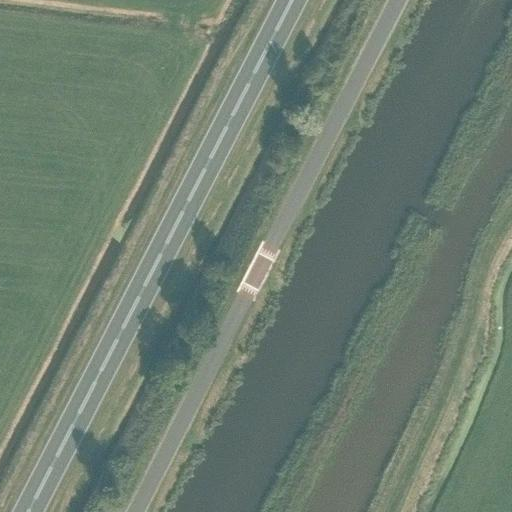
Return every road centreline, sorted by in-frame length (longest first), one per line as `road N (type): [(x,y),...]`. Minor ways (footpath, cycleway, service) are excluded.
road 1 (unclassified): [(139,511),(404,0)]
road 2 (trunk): [(27,511),(291,0)]
road 3 (track): [(396,511),(511,210)]
